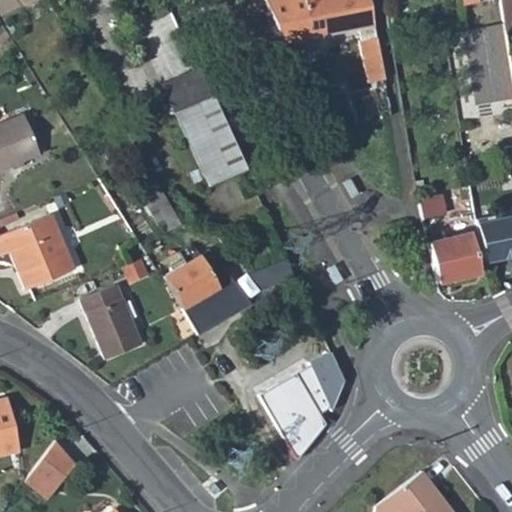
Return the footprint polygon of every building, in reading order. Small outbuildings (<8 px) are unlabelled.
[(361,30),(375,28),(370,0),(269,0),(291,44),(361,30)] [(511,0),(497,0),(500,17),(509,23),(511,18),(511,0)] [(509,23),(500,17),(501,23),(503,33),(509,23)] [(511,88),(501,23),(463,32),(477,104),(511,99),(511,88)] [(361,30),(363,42),(378,40),(375,28),(361,30)] [(369,83),(387,80),(378,40),(363,42),(361,43),(369,83)] [(242,166),(195,64),(159,81),(206,183),(242,166)] [(0,126),(0,172),(46,153),(32,122),(26,124),(23,117),(0,126)] [(508,177),(511,176),(511,145),(503,146),(508,177)] [(163,236),(180,227),(138,153),(121,163),(134,186),(163,236)] [(349,182),(345,184),(353,197),(360,194),(352,180),(349,182)] [(438,195),(416,200),(420,218),(442,213),(438,195)] [(476,216),(483,258),(511,253),(511,215),(493,218),(492,214),(476,216)] [(0,241),(0,256),(2,262),(11,258),(27,295),(77,273),(52,219),(0,241)] [(447,237),(425,242),(434,281),(477,272),(468,232),(455,235),(455,236),(449,238),(447,237)] [(198,333),(250,301),(208,245),(163,276),(198,333)] [(144,256),(124,263),(130,280),(150,273),(144,256)] [(341,282),(344,281),(336,267),(329,270),(337,284),(341,282)] [(83,305),(109,363),(143,348),(118,290),(83,305)] [(257,393),(296,459),(346,381),(327,351),(288,374),(257,393)] [(0,450),(14,448),(4,394),(0,395),(0,450)] [(71,464),(50,441),(19,481),(43,500),(71,464)] [(450,511),(419,471),(382,499),(368,510),(369,511),(450,511)]
